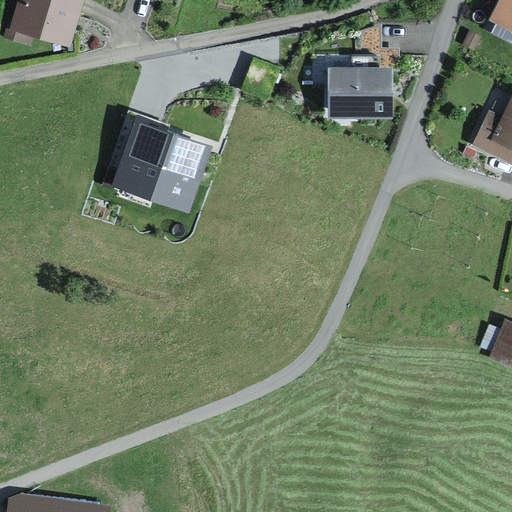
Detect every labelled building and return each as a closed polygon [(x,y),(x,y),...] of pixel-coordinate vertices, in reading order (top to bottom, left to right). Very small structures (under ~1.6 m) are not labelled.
[(24,0),(18,23),(66,37),(76,0),(24,0)] [(511,0),(505,0),(500,10),(511,16),(511,0)] [(333,71),(333,112),(388,112),(388,71),(378,71),(378,55),(353,55),(353,71),(333,71)] [(244,92),(273,100),(282,64),(254,56),(244,92)] [(511,106),(498,135),(511,141),(511,106)] [(205,143),(139,122),(122,180),(186,202),(205,143)] [(511,359),(511,326),(505,324),(494,352),(511,359)] [(100,511),(101,510),(19,498),(17,511),(100,511)]
